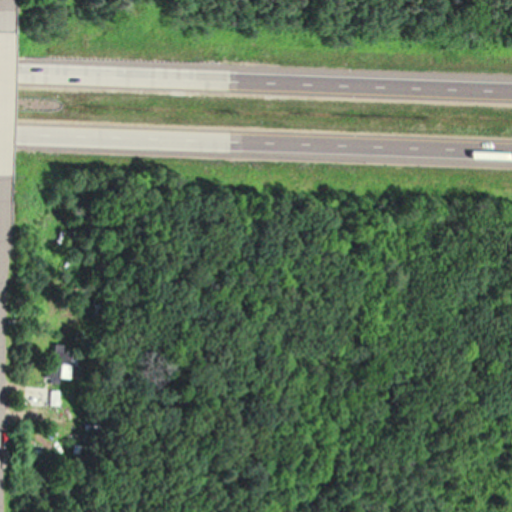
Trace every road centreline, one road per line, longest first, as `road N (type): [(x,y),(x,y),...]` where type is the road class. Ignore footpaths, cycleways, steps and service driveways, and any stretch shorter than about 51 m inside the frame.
road 1 (motorway): [(0,137),(511,156)]
road 2 (motorway): [(511,89),(0,71)]
road 3 (residential): [(4,0),(1,188)]
